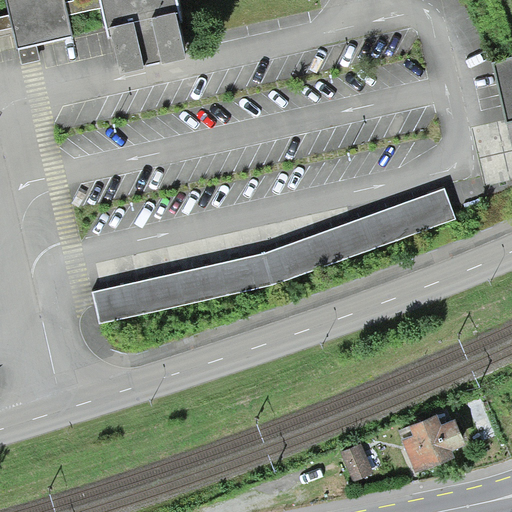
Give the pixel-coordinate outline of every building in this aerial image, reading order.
[(6,0),(18,50),(73,37),(64,0),(6,0)] [(100,0),(105,21),(107,30),(110,29),(118,64),(144,58),(144,55),(161,51),(161,55),(186,50),(178,15),(183,14),(179,0),(100,0)] [(511,59),(492,65),(507,128),(511,126),(511,59)] [(102,321),(275,283),(458,217),(447,186),(266,251),(95,289),(102,321)] [(438,416),(411,426),(415,436),(404,441),(417,474),(457,459),(454,451),(466,446),(456,420),(442,426),(438,416)] [(360,445),(335,457),(349,485),(373,473),(360,445)]
